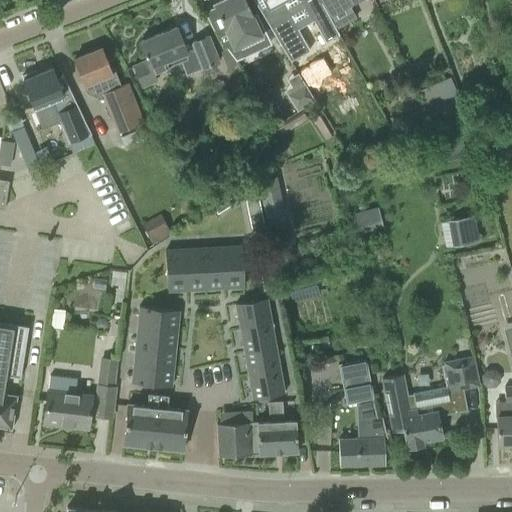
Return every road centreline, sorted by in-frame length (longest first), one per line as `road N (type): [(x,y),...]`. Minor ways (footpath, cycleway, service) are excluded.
road 1 (unclassified): [(511,487),(203,484)]
road 2 (unclassified): [(203,484),(35,466)]
